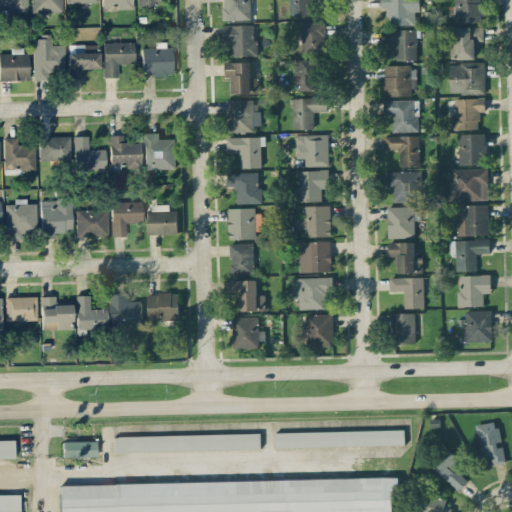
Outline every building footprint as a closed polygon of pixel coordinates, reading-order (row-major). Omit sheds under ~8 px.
[(0,0),(0,10),(27,10),(26,0),(0,0)] [(62,12),(61,0),(30,0),(31,12),(62,12)] [(249,0),(222,0),(223,20),(250,19),(249,0)] [(288,0),(289,16),(311,16),(311,4),(323,3),(322,0),(288,0)] [(417,0),(380,0),(381,8),(388,8),(388,24),(418,23),(417,0)] [(481,0),(453,0),(454,23),(481,22),(481,0)] [(325,52),(324,22),(300,22),(301,53),(325,52)] [(223,43),(232,43),(232,56),(256,55),(255,24),(223,25),(223,43)] [(450,58),(474,58),(474,41),(483,41),(483,27),(450,26),(450,58)] [(416,29),(381,29),(382,44),(395,43),(395,60),(416,60),(416,29)] [(63,44),(51,44),(51,35),(31,35),(33,78),(64,77),(63,44)] [(103,42),(103,76),(118,76),(117,63),(134,62),(134,41),(103,42)] [(99,67),(99,51),(94,51),(94,43),(67,44),(68,78),(83,77),(83,68),(99,67)] [(172,75),(172,43),(155,43),(155,47),(141,47),(142,75),(172,75)] [(0,53),(0,79),(27,79),(27,47),(10,47),(11,53),(0,53)] [(318,60),(292,59),(292,75),(300,75),(300,90),(317,90),(318,60)] [(230,93),(259,93),(258,77),(250,77),(250,61),(224,62),(224,77),(230,77),(230,93)] [(484,62),(449,63),(450,94),(485,93),(484,62)] [(383,66),(384,96),(415,95),(414,65),(383,66)] [(291,98),(292,129),(314,128),(314,112),(327,111),(326,96),(291,98)] [(452,129),(479,129),(479,111),(485,111),(485,98),(454,98),(455,113),(452,113),(452,129)] [(383,100),(384,114),(392,114),(392,132),(419,131),(418,99),(383,100)] [(260,130),(260,111),(253,111),(253,100),(226,100),(226,131),(260,130)] [(175,138),(159,139),(159,132),(144,133),(144,169),(176,168),(175,138)] [(458,134),(459,165),(486,164),(485,133),(458,134)] [(140,166),(139,142),(122,142),(122,134),(109,135),(110,166),(140,166)] [(328,165),(328,134),(295,135),(296,158),(305,158),(305,166),(328,165)] [(70,159),(69,135),(38,136),(39,159),(70,159)] [(105,169),(104,148),(88,149),(88,135),(73,135),(74,170),(105,169)] [(419,135),(384,136),(385,150),(399,149),(399,166),(420,166),(419,135)] [(35,171),(34,143),(17,143),(17,136),(3,137),(4,172),(35,171)] [(226,151),(241,150),(241,168),(261,167),(261,145),(265,145),(265,136),(226,137),(226,151)] [(447,201),(488,199),(487,168),(451,169),(452,181),(446,181),(447,201)] [(296,170),(297,202),(326,201),(325,169),(296,170)] [(392,186),(393,202),(421,202),(420,170),(386,171),(386,186),(392,186)] [(259,171),(228,173),(228,185),(236,185),(236,203),(260,203),(259,171)] [(5,203),(6,239),(22,238),(22,233),(37,233),(36,202),(26,203),(26,198),(14,198),(14,203),(5,203)] [(54,231),(72,231),(71,198),(40,199),(41,237),(54,237),(54,231)] [(141,200),(110,201),(111,236),(126,235),(126,222),(142,221),(141,200)] [(148,234),(177,234),(177,210),(169,210),(169,204),(147,205),(148,234)] [(457,235),(488,235),(487,204),(464,204),(464,211),(456,211),(457,235)] [(297,220),(297,229),(304,229),(304,236),(331,236),(330,205),(304,206),(304,220),(297,220)] [(414,237),(413,205),(387,206),(388,238),(414,237)] [(107,235),(106,208),(75,209),(76,236),(107,235)] [(229,208),(229,239),(256,239),(255,208),(229,208)] [(455,271),(476,270),(476,253),(490,253),(489,239),(449,240),(449,254),(455,254),(455,271)] [(330,240),(298,242),(299,272),(331,271),(330,240)] [(414,241),(388,242),(388,256),(396,256),(396,273),(422,272),(422,257),(414,257),(414,241)] [(230,243),(231,274),(254,274),(253,242),(230,243)] [(483,292),(490,292),(490,274),(458,275),(458,306),(483,306),(483,292)] [(330,276),(291,277),(292,299),(299,298),(299,309),(330,308),(330,276)] [(389,277),(389,291),(404,290),(404,308),(424,307),(423,276),(389,277)] [(240,310),(264,310),(265,295),(256,294),(256,280),(231,279),(230,291),(241,291),(240,310)] [(179,320),(178,292),(147,293),(148,321),(179,320)] [(142,300),(129,301),(129,293),(111,294),(111,327),(142,327),(142,300)] [(107,308),(89,308),(89,294),(75,294),(76,328),(107,327),(107,308)] [(5,296),(5,320),(36,319),(36,295),(5,296)] [(41,329),(71,328),(71,304),(54,304),(54,295),(40,295),(41,329)] [(492,341),(492,310),(465,310),(466,341),(492,341)] [(415,313),(391,313),(392,344),(415,343),(415,313)] [(333,346),(332,314),(305,314),(306,329),(300,329),(301,339),(307,339),(308,347),(333,346)] [(258,316),(231,317),(232,348),(259,348),(259,340),(264,340),(264,330),(258,331),(258,316)] [(505,461),(503,444),(499,444),(497,421),(476,424),(479,454),(490,453),(492,463),(505,461)] [(404,429),(275,432),(275,447),(404,444),(404,429)] [(114,451),(261,448),(260,433),(114,436),(114,451)] [(0,439),(0,457),(14,457),(14,439),(0,439)] [(62,440),(62,456),(96,456),(96,440),(62,440)] [(456,469),(462,463),(448,451),(433,467),(458,490),(468,480),(456,469)] [(60,483),(60,511),(392,511),(392,498),(398,498),(397,478),(60,483)] [(18,511),(18,493),(0,493),(0,511),(18,511)] [(422,511),(450,511),(451,508),(446,507),(447,499),(425,495),(422,511)]
